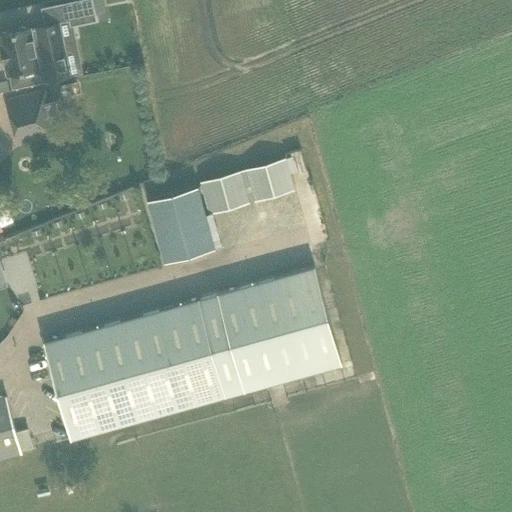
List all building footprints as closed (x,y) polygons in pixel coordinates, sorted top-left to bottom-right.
[(73,0),(65,2),(69,25),(96,20),(95,15),(106,12),(103,0),(73,0)] [(70,75),(59,22),(35,27),(36,28),(30,29),(30,27),(26,28),(21,26),(17,29),(0,32),(0,47),(1,47),(7,74),(43,66),(46,80),(70,75)] [(73,81),(61,83),(63,95),(75,93),(73,81)] [(44,89),(5,100),(17,143),(56,132),(44,89)] [(285,157),(243,169),(251,200),(294,188),(285,157)] [(243,169),(200,181),(209,212),(251,200),(243,169)] [(214,247),(197,186),(147,200),(164,261),(214,247)] [(126,192),(119,194),(121,200),(128,198),(126,192)] [(43,341),(70,438),(341,363),(314,266),(43,341)] [(16,431),(6,396),(0,397),(0,457),(21,452),(21,451),(16,431)] [(27,428),(16,431),(21,451),(32,448),(27,428)]
